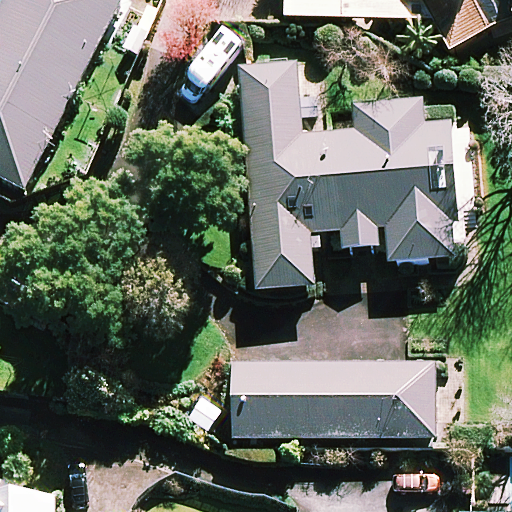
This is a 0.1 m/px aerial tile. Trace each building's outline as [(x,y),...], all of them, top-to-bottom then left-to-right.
[(127,0),(9,0),(0,19),(0,182),(27,197),(127,0)] [(511,0),(402,0),(402,6),(342,4),(342,0),(288,0),(288,22),(342,23),(435,26),(454,55),(511,27),(511,0)] [(390,270),(458,265),(456,229),(462,229),(456,132),(425,134),(423,110),(355,114),(357,141),(304,145),(299,70),(244,74),(258,297),(316,294),(313,240),(343,238),(344,257),(381,254),(380,235),(388,235),(390,270)] [(437,447),(438,372),(235,371),(235,446),(437,447)] [(16,487),(0,487),(0,511),(55,511),(55,502),(16,503),(16,487)]
